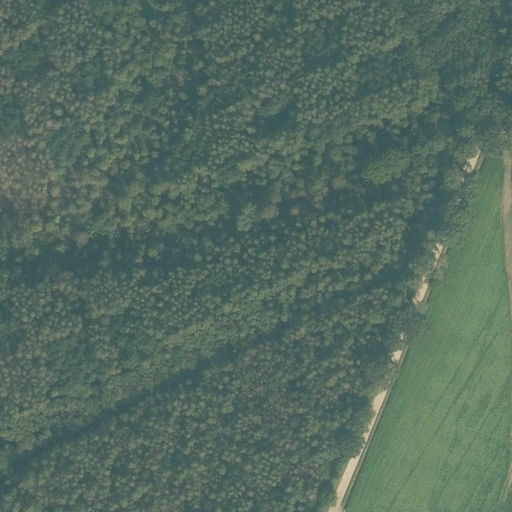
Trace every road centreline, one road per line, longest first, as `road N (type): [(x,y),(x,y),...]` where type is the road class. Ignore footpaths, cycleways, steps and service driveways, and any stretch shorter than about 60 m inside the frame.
road 1 (track): [(333,511),(484,114)]
road 2 (unclassified): [(511,122),(484,114),(425,0)]
